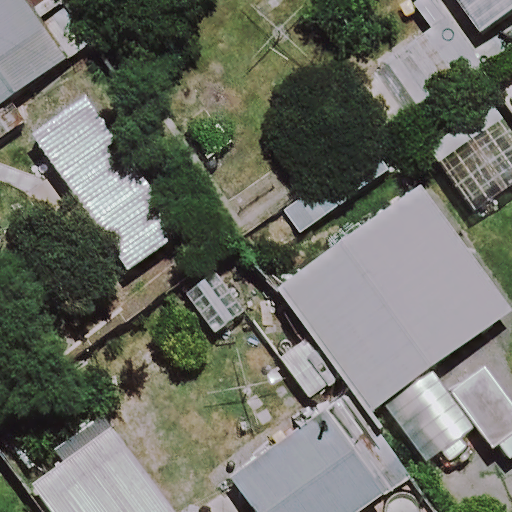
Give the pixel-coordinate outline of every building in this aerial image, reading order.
[(0,0),(0,107),(75,59),(36,0),(0,0)] [(511,12),(511,0),(442,0),(472,41),(511,12)] [(505,317),(414,193),(278,293),(369,416),(505,317)] [(357,511),(399,482),(345,405),(230,486),(248,511),(357,511)] [(165,511),(114,438),(32,495),(43,511),(165,511)]
